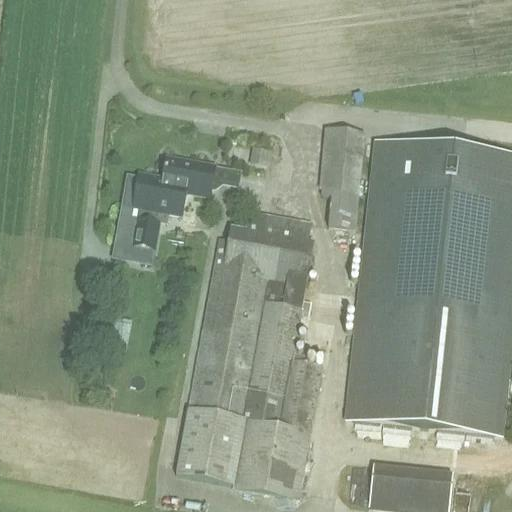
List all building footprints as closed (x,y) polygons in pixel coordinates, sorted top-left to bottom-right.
[(327,232),(355,236),(357,215),(366,137),(325,132),(319,193),(322,194),(321,201),(330,202),(327,232)] [(360,426),(502,441),(511,344),(511,159),(375,145),(345,424),(360,426)] [(159,216),(182,220),(186,196),(210,200),(216,170),(167,161),(163,182),(142,178),(141,182),(131,179),(125,209),(144,213),(142,223),(140,223),(135,250),(142,251),(140,266),(149,268),(152,253),(159,216)] [(307,247),(310,228),(250,217),(246,235),(232,232),(229,245),(219,243),(187,413),(175,479),(297,502),(322,370),(293,364),(313,248),(307,247)] [(331,306),(333,293),(308,289),(306,301),(331,306)]
